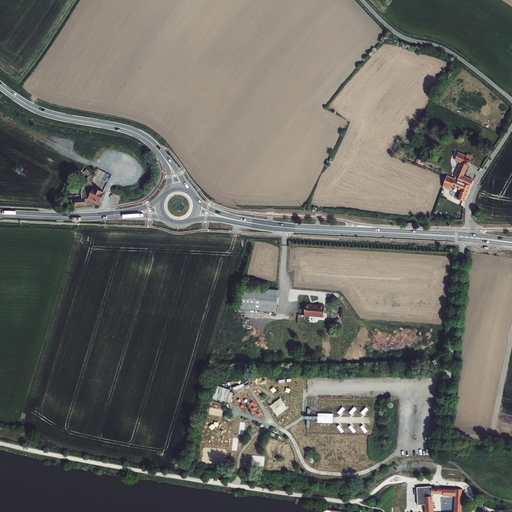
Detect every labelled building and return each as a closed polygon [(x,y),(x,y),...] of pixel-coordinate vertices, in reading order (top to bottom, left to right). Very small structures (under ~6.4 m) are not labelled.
[(458,162),(450,179),(454,181),(469,186),(472,179),(460,175),(468,157),(462,154),(462,156),(454,153),(451,159),(458,162)] [(80,199),(74,200),(75,206),(97,203),(102,193),(102,191),(95,188),(96,185),(89,182),(93,175),(83,172),(81,175),(87,177),(85,181),(87,181),(80,192),(80,199)] [(450,179),(444,176),(440,187),(448,190),(450,185),(452,186),(454,181),(450,179)] [(466,194),(469,186),(454,181),(452,186),(460,189),(459,191),(466,194)] [(466,194),(459,191),(457,197),(455,196),(454,198),(462,201),(466,194)] [(277,310),(278,288),(241,285),(239,307),(277,310)] [(320,305),(307,304),(306,316),(311,316),(311,315),(326,316),(327,305),(320,304),(320,305)] [(257,346),(258,334),(223,334),(223,346),(257,346)] [(252,361),(252,350),(232,350),(232,349),(218,349),(218,361),(252,361)] [(333,414),(318,414),(318,423),(333,423),(333,414)] [(234,434),(231,436),(235,444),(239,442),(234,434)] [(204,442),(207,448),(215,443),(211,438),(204,442)] [(268,457),(276,452),(274,449),(266,454),(268,457)] [(433,511),(432,493),(431,487),(431,486),(416,487),(418,505),(425,504),(426,511),(433,511)] [(456,488),(431,487),(432,493),(443,493),(443,495),(455,495),(453,511),(461,511),(462,489),(456,488)]
